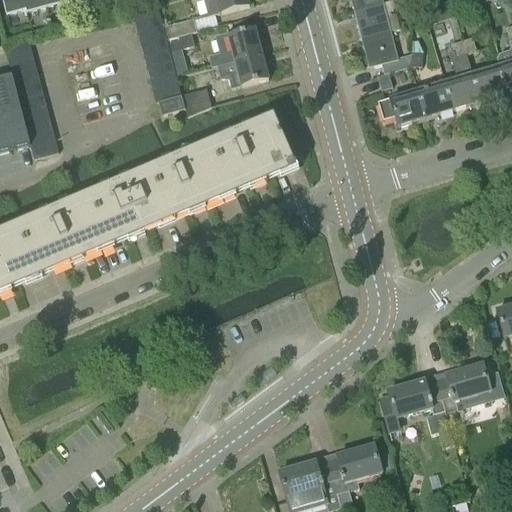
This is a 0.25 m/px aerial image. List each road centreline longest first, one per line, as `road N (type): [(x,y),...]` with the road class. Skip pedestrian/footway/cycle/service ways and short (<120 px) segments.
road 1 (residential): [(0,344),(350,193)]
road 2 (tertiary): [(138,511),(335,365),(368,337),(377,317)]
road 3 (tertiary): [(350,193),(295,0)]
road 4 (residential): [(511,147),(350,193)]
road 5 (residential): [(377,317),(419,310),(511,243)]
road 6 (tertiary): [(377,317),(379,296),(350,193)]
